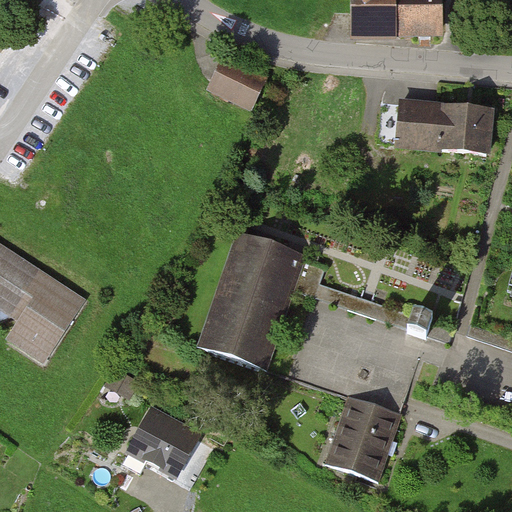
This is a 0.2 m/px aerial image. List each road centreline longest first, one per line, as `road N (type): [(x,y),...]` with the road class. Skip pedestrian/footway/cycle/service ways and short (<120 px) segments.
road 1 (residential): [(511,71),(285,50),(181,0)]
road 2 (residential): [(101,0),(0,150)]
